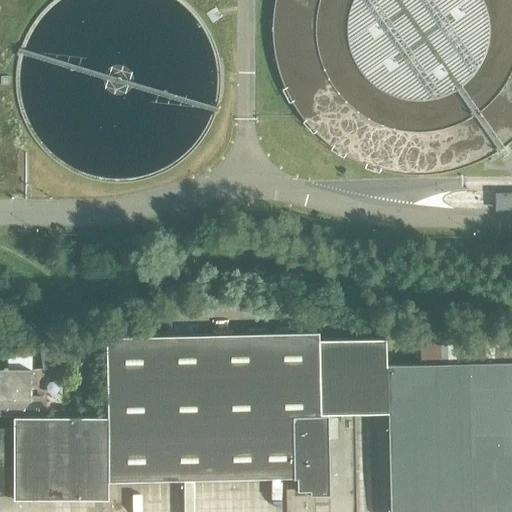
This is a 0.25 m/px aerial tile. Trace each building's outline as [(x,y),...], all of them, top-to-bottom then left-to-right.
[(219,98),(220,90),(218,72),(213,54),(206,38),(195,23),(182,11),(167,1),(165,0),(69,0),(64,3),(49,14),(37,27),(27,42),(20,59),(17,77),(16,95),(18,113),(24,130),(32,146),(43,160),(57,172),(72,181),(89,188),(107,191),(125,192),(143,189),(160,183),(176,174),(189,162),(201,149),(210,133),(216,116),(219,98)] [(511,0),(275,0),(274,5),(271,27),(272,48),(275,70),(282,90),(292,110),(304,127),(319,143),(337,156),(355,167),(376,175),(397,180),(419,181),(440,180),(461,175),(482,167),(501,156),(511,147),(511,0)] [(511,194),(498,194),(498,208),(511,207),(511,194)] [(290,335),(107,339),(109,420),(109,480),(294,476),(294,480),(298,480),(298,493),(311,493),(311,497),(330,497),(328,416),(369,416),(388,415),(387,367),(386,340),(368,341),(319,342),(319,334),(290,335)] [(511,337),(420,339),(421,366),(440,366),(468,365),(478,365),(511,363),(511,337)] [(78,347),(41,352),(44,371),(81,366),(78,347)] [(511,511),(511,363),(478,365),(481,511),(511,511)] [(421,366),(387,367),(388,415),(389,415),(390,511),(481,511),(478,365),(468,365),(440,366),(421,366)] [(0,371),(0,403),(31,404),(32,371),(9,371),(9,369),(4,369),(4,371),(0,371)] [(109,502),(109,480),(109,420),(14,420),(14,430),(0,430),(0,498),(14,498),(14,502),(109,502)]
